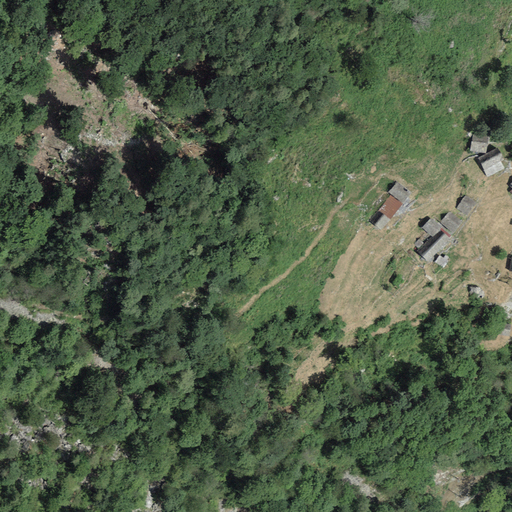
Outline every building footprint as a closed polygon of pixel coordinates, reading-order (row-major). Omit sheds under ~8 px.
[(489,136),(473,133),(470,151),(486,154),(489,136)] [(497,149),(479,159),(485,171),(504,161),(497,149)] [(397,183),(389,192),(392,195),(403,205),(411,196),(397,183)] [(403,205),(392,195),(379,209),(384,214),(390,220),(403,205)] [(466,196),(456,208),(467,216),(476,204),(466,196)] [(450,213),(440,224),(452,234),(462,223),(450,213)] [(390,220),(384,214),(375,225),(381,230),(390,220)] [(432,219),(422,228),(432,238),(441,228),(432,219)] [(450,240),(443,233),(421,256),(428,263),(450,240)] [(443,258),(439,256),(435,263),(440,266),(444,260),(446,261),(448,258),(444,256),(443,258)] [(499,335),(509,337),(511,325),(501,323),(499,335)]
